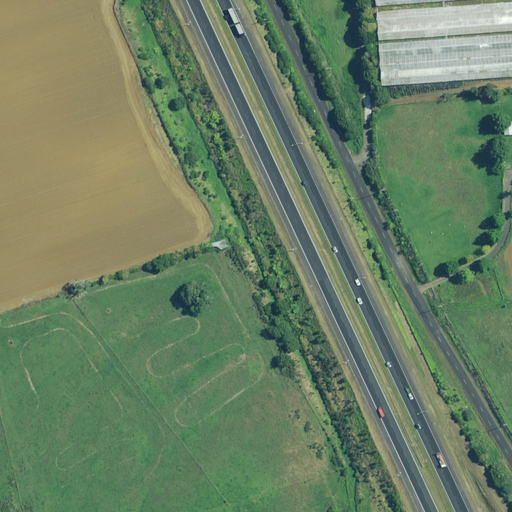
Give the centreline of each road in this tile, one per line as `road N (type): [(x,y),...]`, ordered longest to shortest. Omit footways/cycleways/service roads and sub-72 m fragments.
road 1 (motorway): [(431,511),(192,0)]
road 2 (motorway): [(222,0),(461,511)]
road 3 (unclassified): [(511,458),(419,299),(278,0)]
